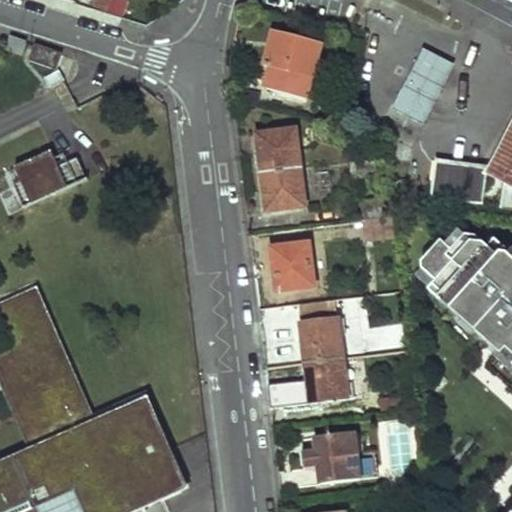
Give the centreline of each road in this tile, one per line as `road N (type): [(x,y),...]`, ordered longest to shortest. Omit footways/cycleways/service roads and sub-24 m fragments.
road 1 (residential): [(203,73),(254,511)]
road 2 (residential): [(0,12),(203,73)]
